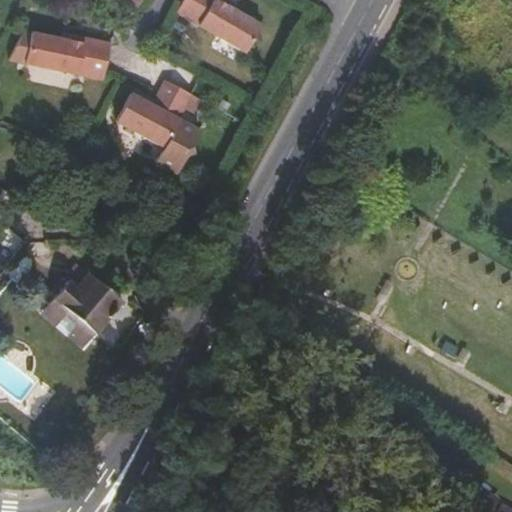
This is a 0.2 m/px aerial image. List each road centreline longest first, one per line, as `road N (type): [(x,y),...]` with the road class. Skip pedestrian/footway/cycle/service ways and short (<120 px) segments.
road 1 (secondary): [(217,297),(366,18)]
road 2 (secondary): [(217,297),(140,447)]
road 3 (secondary): [(110,471),(57,504),(0,505)]
